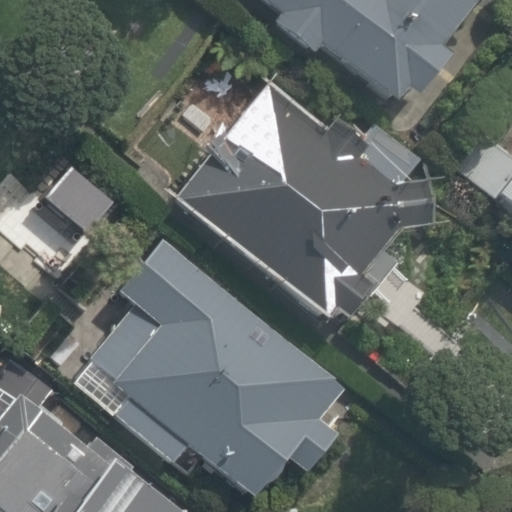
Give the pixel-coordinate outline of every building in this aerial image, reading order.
[(488,0),(261,0),(387,112),(488,0)] [(435,213),(278,78),(171,202),(328,336),(435,213)] [(511,135),(472,179),(511,215),(511,135)] [(268,511),(358,404),(162,244),(66,361),(251,511),(268,511)] [(190,511),(30,391),(0,429),(0,511),(190,511)]
